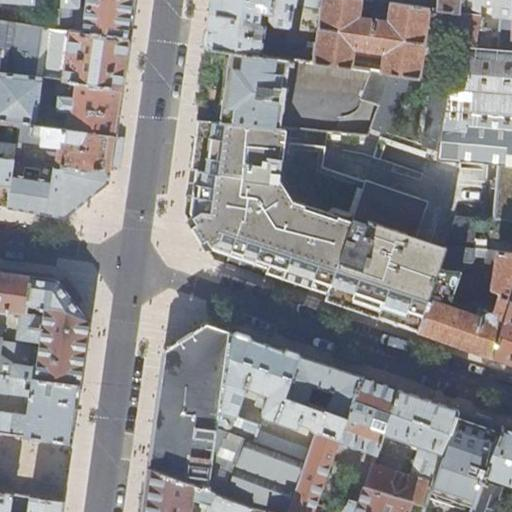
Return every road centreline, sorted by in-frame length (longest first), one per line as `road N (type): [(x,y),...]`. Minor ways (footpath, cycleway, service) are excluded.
road 1 (residential): [(511,395),(131,265)]
road 2 (tertiary): [(131,265),(168,0)]
road 3 (tertiary): [(96,511),(131,265)]
road 4 (residential): [(0,240),(131,265)]
